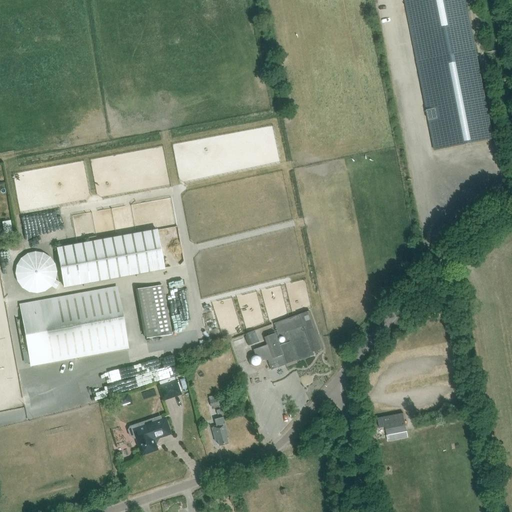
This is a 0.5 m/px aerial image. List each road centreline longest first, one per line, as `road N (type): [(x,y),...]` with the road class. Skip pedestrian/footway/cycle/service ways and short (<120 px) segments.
road 1 (unclassified): [(108,511),(274,451),(335,384)]
road 2 (unclassified): [(335,384),(405,300),(511,203)]
road 3 (unclassified): [(362,511),(335,384)]
